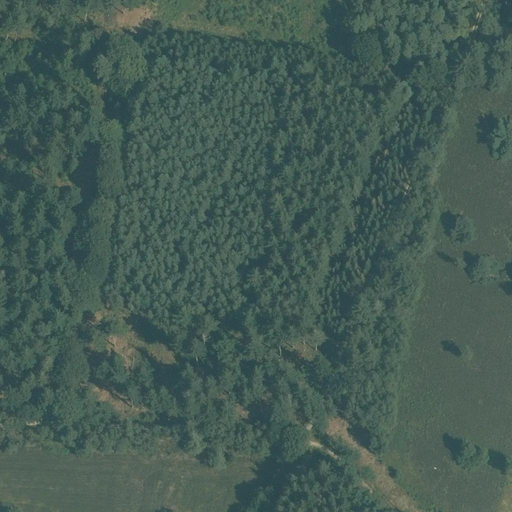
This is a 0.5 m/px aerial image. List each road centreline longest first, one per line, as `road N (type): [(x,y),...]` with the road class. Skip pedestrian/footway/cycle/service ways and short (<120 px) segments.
road 1 (track): [(306,435),(484,0)]
road 2 (track): [(306,435),(0,421)]
